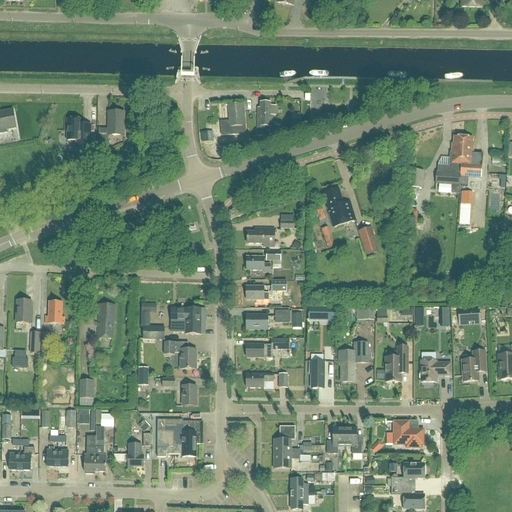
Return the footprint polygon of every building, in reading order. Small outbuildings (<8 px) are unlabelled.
[(511,0),(461,0),(461,8),(483,9),(483,0),(486,0),(485,0),(497,0),(498,1),(511,1),(511,0)] [(270,104),(260,104),(260,110),(258,110),(257,137),(264,137),(265,127),(272,128),(273,116),(275,116),(275,107),(270,107),(270,104)] [(246,135),(243,105),(229,106),(230,123),(220,124),(222,137),(246,135)] [(165,119),(161,109),(152,112),(155,122),(165,119)] [(16,128),(13,111),(0,113),(0,134),(7,133),(7,130),(16,128)] [(124,113),(109,113),(108,130),(99,130),(98,146),(108,146),(109,136),(124,137),(124,113)] [(83,121),(67,120),(66,141),(75,141),(75,150),(90,150),(91,126),(83,125),(83,121)] [(300,121),(292,121),(292,133),(300,134),(300,121)] [(460,175),(461,175),(464,139),(455,138),(454,145),(453,145),(452,153),(451,153),(449,174),(437,173),(436,185),(459,187),(460,175)] [(464,139),(461,175),(461,178),(482,179),(483,166),(474,165),(475,155),(474,155),(474,147),(473,147),(474,139),(464,139)] [(424,172),(410,171),(408,188),(422,189),(424,172)] [(343,205),(339,190),(325,194),(329,208),(327,209),(333,229),(356,222),(350,202),(343,205)] [(464,194),(464,207),(475,206),(475,193),(464,194)] [(324,220),(321,211),(316,212),(319,221),(324,220)] [(293,217),(280,217),(280,230),(294,230),(293,217)] [(334,247),(328,228),(322,230),(327,249),(334,247)] [(379,252),(371,229),(358,233),(365,257),(379,252)] [(274,230),(258,230),(258,234),(247,233),(247,246),(263,246),(263,248),(274,248),(274,230)] [(281,253),(266,253),(266,262),(280,262),(281,253)] [(264,258),(247,258),(246,272),(263,272),(263,273),(269,273),(270,265),(264,265),(264,258)] [(286,282),(271,282),(271,293),(286,293),(286,282)] [(264,288),(247,288),(247,302),(264,302),(264,301),(268,301),(268,294),(264,294),(264,288)] [(31,303),(17,302),(16,324),(32,325),(32,315),(31,315),(31,303)] [(62,304),(49,304),(49,319),(46,319),(46,325),(64,326),(64,319),(62,319),(62,304)] [(115,305),(99,305),(98,314),(99,315),(99,339),(114,340),(115,305)] [(373,321),(373,307),(364,307),(364,321),(373,321)] [(201,310),(186,309),(186,310),(171,310),(170,334),(186,334),(186,336),(200,336),(201,310)] [(289,324),(289,312),(275,312),(275,324),(289,324)] [(268,317),(247,317),(247,331),(268,331),(268,317)] [(297,330),(305,329),(303,320),(295,321),(297,330)] [(164,328),(143,328),(143,340),(164,341),(164,328)] [(41,334),(31,333),(30,355),(40,355),(41,334)] [(51,334),(42,334),(41,353),(51,353),(51,334)] [(289,351),(289,340),(271,341),(271,351),(289,351)] [(369,344),(355,344),(355,352),(340,352),(340,363),(341,363),(341,383),(355,383),(355,363),(369,363),(369,344)] [(188,345),(164,345),(164,357),(175,357),(175,355),(180,355),(180,371),(196,371),(196,351),(188,351),(188,345)] [(264,346),(247,346),(247,360),(264,360),(264,346)] [(511,346),(511,352),(511,355),(498,356),(500,381),(511,380),(511,346)] [(409,348),(398,348),(398,358),(386,358),(385,383),(402,383),(402,366),(409,366),(409,348)] [(487,373),(486,352),(473,353),(474,361),(462,361),(463,383),(479,382),(479,373),(487,373)] [(13,373),(29,373),(29,358),(18,358),(19,367),(13,367),(13,373)] [(325,362),(310,362),(310,376),(311,376),(311,389),(324,390),(325,362)] [(437,364),(437,362),(421,362),(421,383),(437,383),(437,375),(442,375),(442,377),(451,377),(451,364),(437,364)] [(138,369),(138,378),(148,378),(148,369),(138,369)] [(264,376),(264,375),(246,375),(247,389),(264,389),(264,383),(273,383),(273,376),(264,376)] [(287,375),(278,375),(278,389),(287,389),(287,375)] [(148,378),(138,378),(138,387),(148,387),(148,378)] [(175,388),(175,380),(162,380),(162,388),(175,388)] [(93,382),(80,382),(80,407),(93,407),(93,382)] [(197,407),(196,387),(182,388),(182,408),(197,407)] [(75,413),(58,413),(58,437),(50,437),(50,444),(66,444),(66,430),(75,430),(75,413)] [(92,414),(80,415),(81,434),(93,434),(92,414)] [(11,417),(3,417),(3,441),(10,441),(11,417)] [(103,418),(103,428),(115,428),(115,419),(103,418)] [(179,421),(158,421),(158,422),(154,422),(154,441),(157,441),(157,458),(166,458),(166,455),(182,455),(182,458),(196,458),(196,446),(200,446),(200,423),(183,423),(183,421),(179,421)] [(418,431),(418,423),(394,423),(394,435),(386,435),(386,445),(394,445),(394,446),(407,446),(407,449),(422,449),(422,446),(424,446),(424,431),(418,431)] [(274,455),(300,455),(300,450),(292,450),(292,441),(295,441),(295,428),(280,428),(280,441),(274,441),(274,455)] [(338,447),(345,448),(345,429),(333,429),(333,442),(327,442),(327,455),(338,455),(338,447)] [(345,429),(345,448),(352,448),(352,455),(363,455),(363,443),(357,442),(357,429),(345,429)] [(84,473),(95,473),(96,437),(87,437),(87,456),(85,456),(84,473)] [(96,437),(95,473),(106,473),(106,456),(104,456),(104,448),(104,442),(96,442),(96,437)] [(133,469),(133,468),(144,468),(144,456),(141,456),(141,446),(129,446),(129,452),(128,452),(128,469),(133,469)] [(326,454),(326,447),(314,447),(315,455),(326,454)] [(21,455),(20,472),(31,472),(31,456),(35,456),(35,449),(24,449),(24,455),(21,455)] [(47,468),(58,469),(58,452),(47,452),(47,468)] [(58,452),(58,469),(69,469),(69,452),(58,452)] [(126,462),(126,454),(115,454),(115,462),(126,462)] [(10,472),(20,472),(21,455),(10,455),(10,472)] [(300,455),(274,455),(274,470),(291,470),(291,460),(300,460),(300,455)] [(388,480),(388,487),(412,487),(412,479),(425,479),(425,465),(404,465),(404,479),(391,479),(391,480),(388,480)] [(324,474),(323,483),(336,483),(336,474),(324,474)] [(291,496),(308,496),(308,485),(303,485),(303,480),(291,480),(291,496)] [(412,487),(388,487),(388,488),(391,488),(391,496),(404,496),(404,510),(424,510),(424,496),(412,495),(412,487)] [(308,506),(308,497),(308,496),(291,496),(291,511),(303,511),(303,506),(308,506)]
